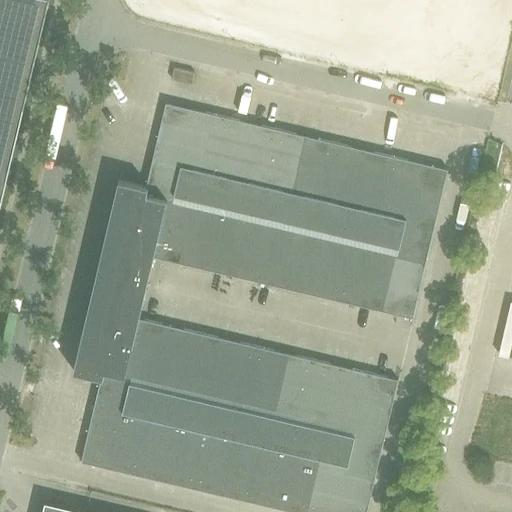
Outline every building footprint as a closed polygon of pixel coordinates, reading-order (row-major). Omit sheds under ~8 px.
[(0,0),(0,209),(49,0),(0,0)] [(204,0),(464,62),(479,0),(204,0)] [(175,66),(174,69),(172,77),(193,82),(195,71),(175,66)] [(166,101),(146,185),(169,191),(153,256),(412,317),(448,167),(166,101)] [(74,370),(101,377),(124,382),(139,317),(153,256),(169,191),(146,185),(119,178),(74,370)] [(366,511),(398,378),(139,317),(124,382),(101,377),(81,461),(298,511),(366,511)] [(92,511),(45,501),(42,511),(92,511)]
